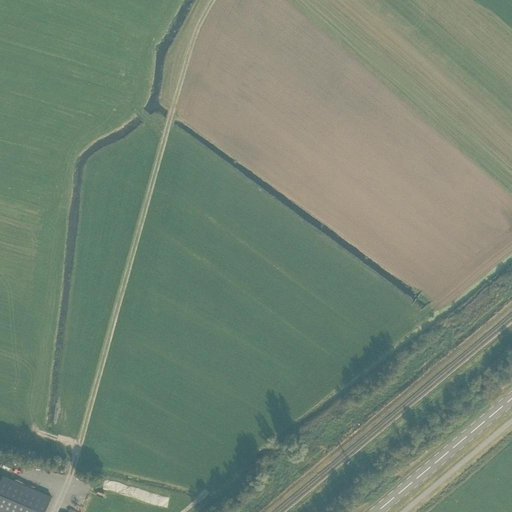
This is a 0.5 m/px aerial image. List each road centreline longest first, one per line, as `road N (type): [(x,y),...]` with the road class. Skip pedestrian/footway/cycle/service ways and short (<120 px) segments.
road 1 (track): [(58,503),(193,34),(211,0)]
road 2 (tertiary): [(376,511),(511,398)]
